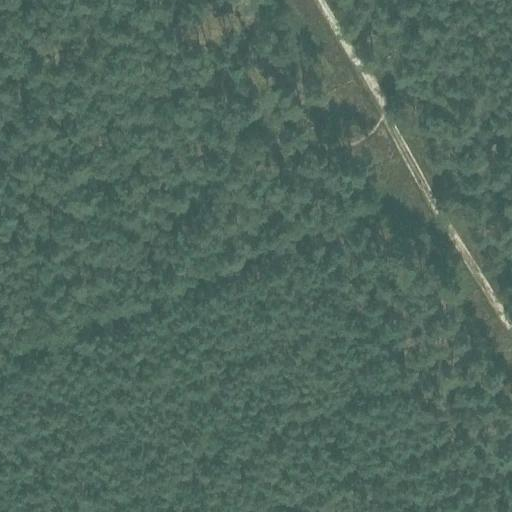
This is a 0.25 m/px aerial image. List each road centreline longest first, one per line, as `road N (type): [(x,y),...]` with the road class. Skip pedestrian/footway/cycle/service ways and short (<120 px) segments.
road 1 (track): [(383,109),(455,229)]
road 2 (track): [(320,0),(383,109)]
